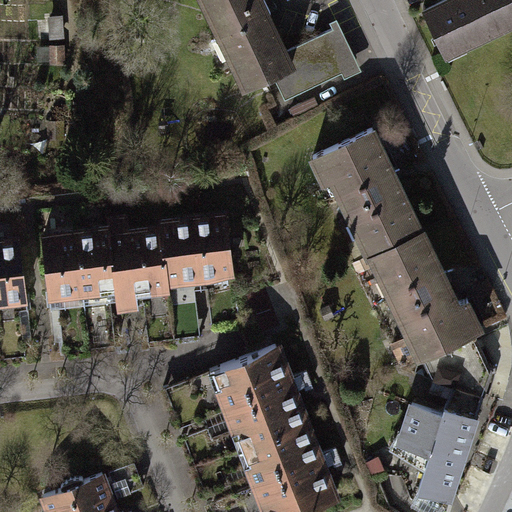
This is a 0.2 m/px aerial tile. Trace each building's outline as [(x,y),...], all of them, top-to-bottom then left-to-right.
[(276,0),(213,0),(254,97),(281,82),(308,68),(299,50),(276,0)] [(511,32),(511,0),(465,0),(433,15),(451,63),(511,32)] [(308,68),(281,82),(290,104),(346,76),(348,84),(368,71),(344,19),(333,22),(336,30),(299,50),(308,68)] [(62,135),(62,120),(52,120),(53,136),(62,135)] [(373,252),(422,229),(373,127),(314,155),(325,179),(335,175),(372,252),(373,252)] [(110,229),(44,237),(50,290),(54,290),(57,289),(61,325),(113,319),(109,290),(116,290),(130,288),(135,287),(135,294),(140,293),(143,293),(146,315),(197,309),(194,281),(197,281),(205,280),(208,279),(210,297),(236,294),(227,217),(162,224),(163,230),(111,236),(110,229)] [(422,229),(373,252),(412,333),(391,343),(402,365),(422,356),(474,331),(478,329),(482,328),(468,298),(458,302),(446,276),(423,228),(422,229)] [(27,293),(20,240),(0,241),(0,331),(23,329),(19,294),(23,293),(27,293)] [(422,356),(434,379),(484,396),(492,370),(474,331),(422,356)] [(287,350),(215,377),(265,511),(331,511),(346,506),(287,350)] [(397,448),(426,467),(420,484),(451,494),(484,396),(434,379),(430,391),(450,397),(445,412),(412,401),(397,448)] [(131,511),(119,478),(50,502),(54,511),(131,511)]
